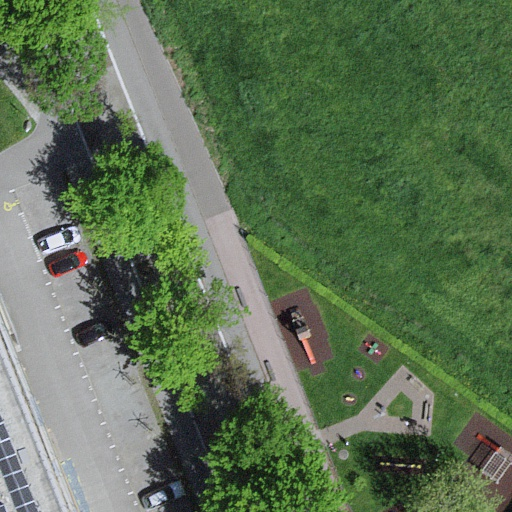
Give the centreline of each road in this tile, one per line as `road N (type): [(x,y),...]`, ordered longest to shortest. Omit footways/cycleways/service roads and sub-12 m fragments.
road 1 (residential): [(304,511),(102,0)]
road 2 (residential): [(18,0),(217,511)]
